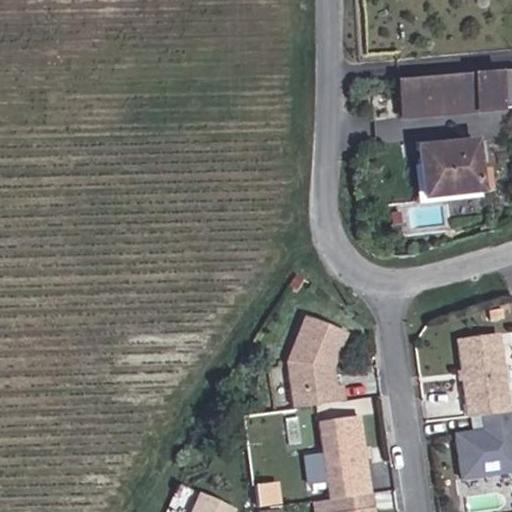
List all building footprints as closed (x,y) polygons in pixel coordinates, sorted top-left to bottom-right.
[(511,68),(403,75),(406,114),(511,106),(511,68)] [(420,146),(424,194),(481,189),(476,142),(420,146)] [(493,170),(479,172),(481,189),(495,187),(493,170)] [(289,398),(338,388),(335,373),(329,374),(326,356),(339,321),(298,306),(281,351),(289,398)] [(492,315),(451,322),(465,399),(468,398),(479,396),(506,391),(492,315)] [(511,390),(506,391),(479,396),(482,412),(471,414),(453,417),(461,461),(511,451),(511,416),(509,398),(511,397),(511,390)] [(479,396),(468,398),(471,414),(482,412),(479,396)] [(331,487),(371,480),(357,402),(318,409),(331,487)] [(229,511),(235,500),(178,478),(165,511),(229,511)] [(373,494),(371,480),(331,487),(314,490),(317,511),(335,511),(334,501),(373,494)] [(376,511),(373,494),(334,501),(335,511),(376,511)] [(287,511),(285,501),(263,505),(264,511),(287,511)]
